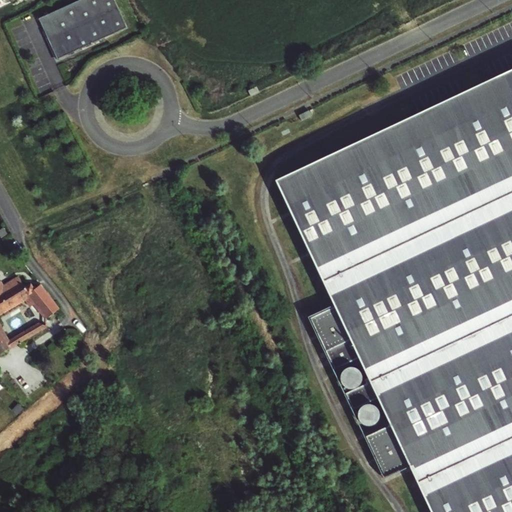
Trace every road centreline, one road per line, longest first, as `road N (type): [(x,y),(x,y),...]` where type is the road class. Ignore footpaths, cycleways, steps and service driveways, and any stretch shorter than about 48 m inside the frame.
road 1 (residential): [(492,0),(223,126),(168,121)]
road 2 (residential): [(168,121),(169,93),(152,70),(111,66),(90,85),(86,113),(106,143),(130,149),(162,132)]
